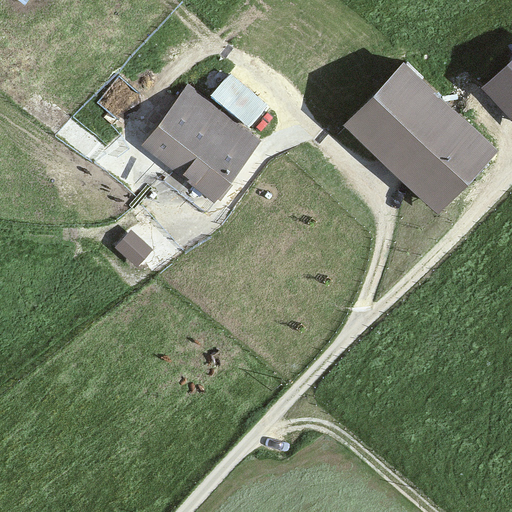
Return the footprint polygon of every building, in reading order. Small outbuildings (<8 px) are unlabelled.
[(511,60),(487,85),(511,110),(511,60)] [(233,66),(214,89),(255,123),(274,100),(233,66)] [(404,69),(349,128),(442,213),(496,154),(404,69)] [(189,92),(145,152),(218,205),(262,144),(189,92)] [(134,224),(118,241),(141,262),(156,244),(134,224)]
